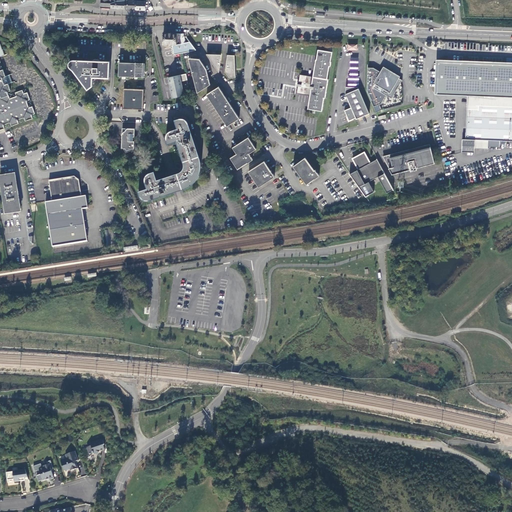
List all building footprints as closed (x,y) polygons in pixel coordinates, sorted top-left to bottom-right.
[(127,0),(100,0),(100,7),(117,8),(117,10),(125,10),(126,1),(128,1),(127,0)] [(141,0),(141,1),(136,1),(128,1),(126,1),(125,10),(146,11),(146,8),(150,8),(150,5),(149,3),(147,0),(141,0)] [(186,42),(183,34),(163,32),(162,45),(172,46),(174,55),(180,54),(197,51),(195,49),(190,41),(186,42)] [(0,129),(3,129),(4,124),(10,122),(11,126),(17,124),(18,119),(31,119),(32,115),(35,114),(27,92),(24,93),(22,90),(11,93),(7,83),(12,82),(10,75),(5,75),(3,70),(0,69),(0,66),(1,56),(4,55),(0,44),(0,43),(0,129)] [(318,50),(313,76),(303,76),(301,75),(300,76),(300,77),(299,82),(301,83),(300,85),(300,86),(298,86),(297,93),(298,94),(310,96),(308,108),(323,111),(325,98),(326,98),(328,79),(327,79),(330,66),(331,67),(332,62),(331,62),(332,52),(318,50)] [(219,69),(220,55),(206,54),(216,69),(219,69)] [(235,77),(234,55),(227,55),(225,71),(226,71),(226,74),(229,75),(229,77),(235,77)] [(196,92),(203,88),(210,84),(206,69),(199,58),(188,58),(196,92)] [(348,75),(348,86),(358,86),(359,76),(357,76),(357,58),(350,58),(349,75),(348,75)] [(111,78),(111,61),(74,60),(73,60),(72,60),(71,61),(71,63),(71,67),(88,90),(94,86),(94,80),(96,80),(97,80),(97,78),(111,78)] [(500,141),(511,141),(511,64),(438,62),(436,94),(467,96),(465,139),(474,139),(487,140),(487,146),(499,147),(500,141)] [(145,77),(145,64),(142,63),(119,63),(119,77),(145,77)] [(381,103),(385,95),(391,99),(400,83),(402,80),(399,78),(400,76),(383,66),(382,67),(380,72),(373,68),(367,68),(366,91),(375,112),(381,110),(379,104),(381,103)] [(187,80),(186,74),(168,78),(172,98),(174,98),(184,95),(181,82),(187,80)] [(239,118),(218,86),(206,94),(227,126),(239,118)] [(345,87),(345,93),(345,94),(351,107),(344,110),(348,121),(355,118),(356,119),(369,113),(358,87),(345,87)] [(123,109),(129,109),(143,110),(144,90),(124,89),(123,109)] [(179,171),(176,172),(182,189),(189,186),(193,183),(196,179),(199,175),(200,170),(201,165),(200,160),(188,121),(186,119),(184,118),(182,117),(180,117),(174,120),(176,128),(168,131),(167,132),(166,134),(165,137),(165,139),(167,144),(175,142),(182,162),(183,165),(182,167),(181,170),(179,171)] [(122,138),(121,148),(125,148),(127,151),(131,149),(133,149),(134,142),(132,141),(133,137),(134,137),(135,130),(123,129),(122,138)] [(236,154),(230,158),(237,168),(244,164),(252,159),(248,153),(256,149),(248,137),(232,148),(236,154)] [(473,152),(474,148),(474,139),(465,139),(461,139),(461,151),(473,152)] [(487,149),(487,146),(487,140),(474,139),(474,148),(487,149)] [(430,149),(429,145),(383,157),(392,175),(402,172),(410,170),(410,172),(416,170),(416,168),(421,167),(434,164),(430,149)] [(358,187),(384,173),(376,159),(369,163),(363,152),(352,159),(357,169),(349,174),(358,187)] [(305,158),(292,166),(305,184),(313,178),(314,179),(319,176),(314,169),(314,170),(305,158)] [(274,176),(264,161),(248,170),(258,186),(274,176)] [(172,192),(167,175),(156,179),(153,171),(150,171),(147,172),(146,174),(144,176),(144,178),(144,181),(146,187),(138,190),(139,195),(141,197),(143,199),(145,200),(147,201),(172,192)] [(167,175),(172,192),(182,189),(176,172),(167,175)] [(20,213),(15,176),(1,178),(6,215),(20,213)] [(46,205),(53,249),(88,243),(83,211),(88,210),(86,198),(83,198),(80,184),(76,184),(74,183),(73,179),(50,183),(53,201),(53,203),(46,205)] [(91,446),(87,448),(89,454),(93,453),(93,454),(94,454),(95,454),(99,453),(101,449),(102,450),(105,449),(104,446),(104,445),(102,439),(90,443),(91,446)] [(67,458),(60,461),(64,470),(65,471),(70,469),(71,471),(77,469),(74,462),(78,460),(75,451),(65,455),(67,458)] [(42,464),(34,467),(36,472),(40,470),(42,475),(37,476),(39,482),(42,481),(42,482),(46,480),(47,479),(49,478),(50,479),(51,480),(55,479),(52,470),(54,469),(51,461),(47,462),(48,465),(43,467),(42,464)] [(25,469),(21,470),(22,481),(25,480),(29,480),(25,469)] [(13,472),(6,473),(7,480),(14,479),(14,482),(22,481),(21,470),(13,471),(13,472)]
